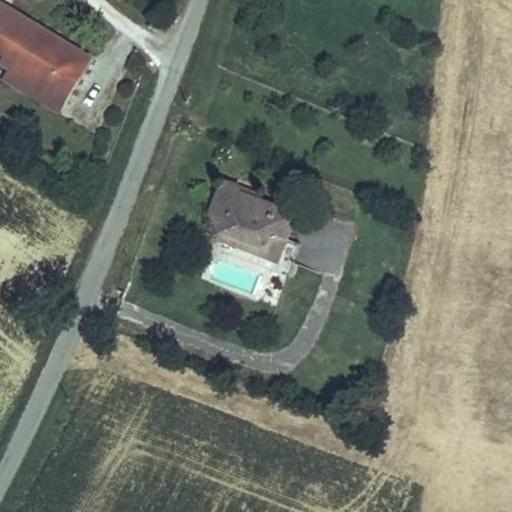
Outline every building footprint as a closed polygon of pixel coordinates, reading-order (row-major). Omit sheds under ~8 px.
[(0,6),(0,50),(2,52),(16,59),(11,70),(63,96),(86,50),(0,6)] [(0,75),(11,70),(16,59),(2,52),(0,54),(0,75)] [(115,90),(121,67),(110,64),(104,87),(115,90)] [(63,96),(11,70),(5,82),(57,108),(63,96)] [(242,192),(219,184),(206,216),(219,235),(261,250),(269,231),(288,239),(297,219),(240,197),(242,192)] [(288,239),(269,231),(261,250),(219,235),(216,242),(277,267),(288,239)]
